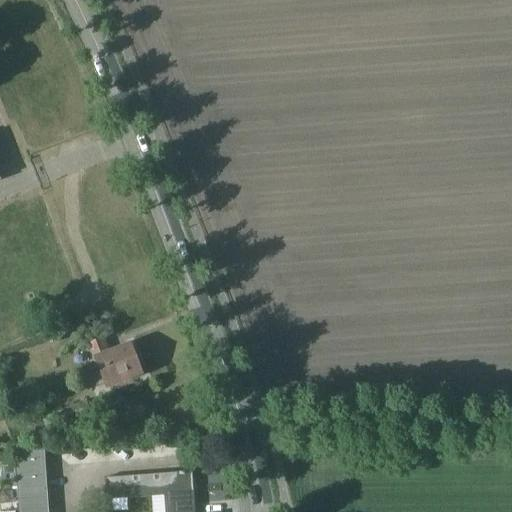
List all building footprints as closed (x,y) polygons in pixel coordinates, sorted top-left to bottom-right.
[(108,357),(103,342),(92,346),(103,374),(94,377),(98,389),(107,386),(108,387),(142,375),(132,348),(108,357)] [(69,424),(91,416),(87,403),(64,411),(69,424)] [(17,447),(17,449),(21,511),(47,511),(43,447),(17,447)] [(18,484),(17,466),(3,467),(4,479),(2,480),(2,486),(18,484)] [(195,511),(193,473),(107,480),(109,501),(166,497),(166,511),(195,511)]
